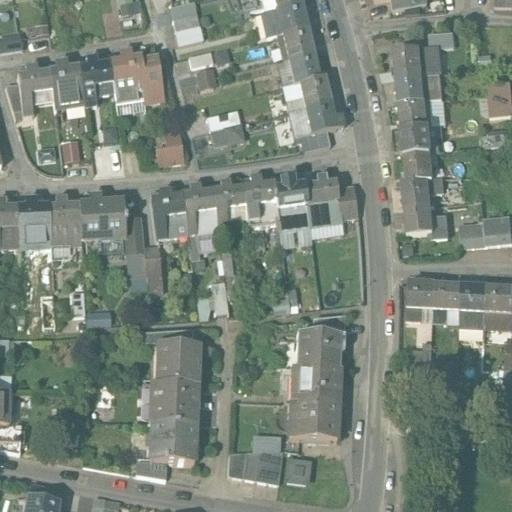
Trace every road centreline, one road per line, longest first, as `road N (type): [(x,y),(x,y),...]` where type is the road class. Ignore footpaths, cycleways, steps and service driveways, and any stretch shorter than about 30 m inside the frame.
road 1 (residential): [(25,188),(265,172),(366,150)]
road 2 (residential): [(368,511),(380,271)]
road 3 (residential): [(215,504),(225,326)]
road 4 (residential): [(0,68),(157,40)]
road 5 (residential): [(215,504),(75,480)]
road 6 (residential): [(511,269),(380,271)]
road 7 (residential): [(344,34),(469,21)]
road 8 (residential): [(380,271),(366,150)]
